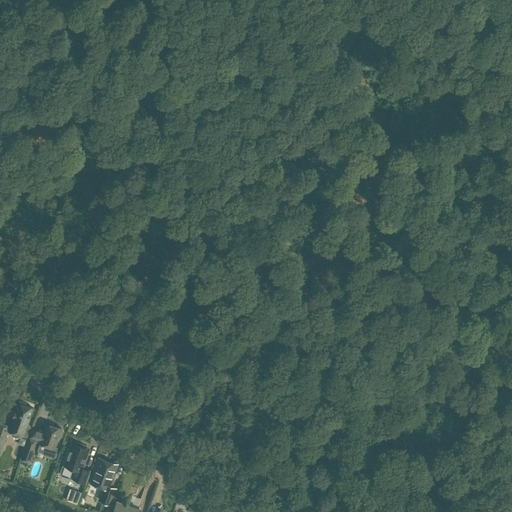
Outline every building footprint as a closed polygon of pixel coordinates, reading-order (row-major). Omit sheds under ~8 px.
[(0,441),(4,443),(8,430),(12,431),(11,433),(12,435),(17,437),(19,436),(20,435),(26,437),(28,436),(30,427),(29,425),(27,425),(33,408),(34,406),(26,403),(19,401),(19,403),(18,402),(11,423),(0,419),(0,441)] [(33,428),(30,437),(40,440),(40,443),(47,445),(44,454),(54,457),(57,448),(55,447),(59,437),(62,438),(64,431),(61,430),(62,428),(54,425),(55,423),(48,421),(47,423),(46,423),(44,432),(33,428)] [(29,439),(22,459),(29,461),(36,441),(29,439)] [(67,458),(65,464),(73,467),(71,471),(74,472),(72,477),(85,482),(89,470),(83,468),(84,464),(83,464),(88,448),(84,447),(85,445),(78,442),(77,444),(72,443),(70,449),(68,449),(65,457),(67,458)] [(99,458),(91,482),(104,487),(99,500),(111,504),(116,488),(110,486),(117,464),(99,458)] [(75,490),(71,502),(77,504),(81,492),(75,490)] [(117,500),(112,511),(137,511),(139,508),(117,500)]
